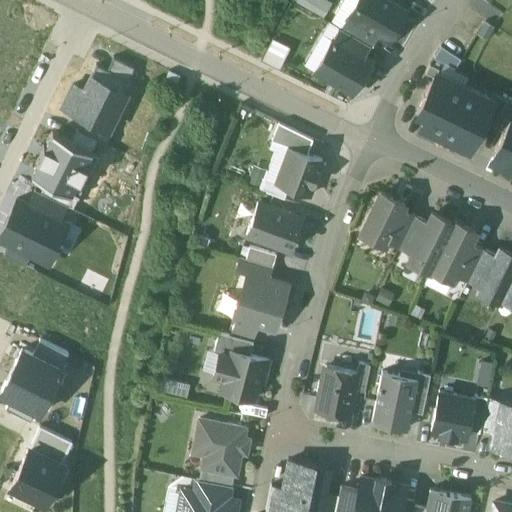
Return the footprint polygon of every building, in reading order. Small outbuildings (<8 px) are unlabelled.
[(294,0),(323,14),(330,0),(294,0)] [(406,10),(388,0),(356,0),(347,16),(379,34),(389,40),(406,10)] [(379,34),(347,16),(341,27),(370,45),(372,46),(379,34)] [(341,27),(339,27),(333,38),(364,56),(370,45),(341,27)] [(364,56),(333,38),(314,70),(352,92),(371,60),(364,56)] [(264,59),(281,67),(290,48),(273,40),(264,59)] [(129,78),(134,67),(113,57),(108,67),(129,78)] [(439,68),(430,64),(425,72),(434,76),(436,71),(437,72),(439,68)] [(437,72),(436,71),(434,76),(417,111),(426,115),(421,126),(440,135),(465,85),(437,72)] [(84,118),(111,131),(129,91),(89,73),(71,112),(84,118)] [(492,99),(465,85),(440,135),(459,145),(464,134),(474,139),(483,121),(493,99),(492,99)] [(495,93),(492,99),(493,99),(483,121),(493,126),(506,99),(495,93)] [(511,101),(506,99),(493,126),(504,131),(511,115),(511,101)] [(511,115),(504,131),(495,149),(505,154),(500,165),(511,170),(511,115)] [(84,118),(78,130),(97,139),(105,143),(111,131),(84,118)] [(312,138),(288,126),(280,143),(290,147),(307,153),(312,138)] [(46,181),(78,197),(99,154),(92,150),(97,139),(78,130),(76,129),(71,139),(53,131),(46,145),(44,144),(37,159),(38,160),(31,174),(46,181)] [(307,153),(290,147),(276,183),(288,187),(309,195),(322,159),(307,153)] [(284,198),(288,187),(276,183),(266,179),(262,190),(284,198)] [(78,197),(46,181),(41,191),(73,207),(78,197)] [(28,203),(61,219),(68,205),(35,189),(28,203)] [(404,203),(380,192),(360,232),(385,244),(386,241),(402,208),(404,203)] [(28,252),(49,262),(68,223),(61,219),(28,203),(18,198),(0,234),(0,238),(7,242),(28,252)] [(301,218),(258,201),(246,233),(290,250),(301,218)] [(402,208),(386,241),(399,247),(415,214),(402,208)] [(453,222),(432,212),(427,221),(411,253),(408,260),(430,271),(430,269),(453,222)] [(415,214),(399,247),(411,253),(427,221),(415,214)] [(476,231),(454,220),(453,222),(430,269),(452,279),(455,274),(471,242),(476,231)] [(28,252),(7,242),(1,252),(23,263),(28,252)] [(483,248),(471,242),(455,274),(467,280),(483,248)] [(276,254),(249,245),(246,258),(272,266),(276,254)] [(480,286),(478,290),(500,301),(501,297),(511,274),(511,253),(499,247),(496,254),(480,286)] [(496,254),(483,248),(467,280),(480,286),(496,254)] [(246,258),(239,256),(235,268),(248,272),(248,271),(269,278),(272,266),(246,258)] [(269,278),(248,271),(248,272),(240,297),(239,296),(233,316),(236,317),(258,324),(275,329),(281,309),(277,308),(280,298),(284,299),(289,284),(269,278)] [(511,274),(501,297),(511,302),(511,274)] [(258,324),(236,317),(231,335),(253,341),(258,324)] [(231,335),(218,332),(214,351),(219,352),(230,354),(231,350),(250,354),(253,341),(231,335)] [(33,353),(61,367),(68,353),(40,338),(33,353)] [(39,411),(61,367),(33,353),(22,347),(0,391),(11,397),(36,410),(39,411)] [(230,354),(219,352),(213,375),(224,378),(221,389),(254,398),(259,379),(264,375),(268,359),(250,354),(231,350),(230,354)] [(370,364),(359,362),(357,371),(353,389),(365,391),(370,364)] [(357,371),(326,365),(323,380),(319,379),(316,394),(320,395),(317,410),(348,416),(353,389),(357,371)] [(416,376),(382,369),(371,420),(407,427),(412,401),(417,376),(416,376)] [(430,373),(417,370),(416,376),(417,376),(412,401),(424,404),(430,373)] [(161,391),(187,397),(190,385),(164,378),(161,391)] [(457,393),(439,389),(431,430),(440,432),(439,434),(457,438),(457,436),(466,438),(474,397),(457,394),(457,393)] [(31,420),(36,410),(11,397),(6,408),(31,420)] [(499,399),(486,397),(481,425),(492,428),(493,428),(499,399)] [(511,402),(499,399),(493,428),(492,428),(489,444),(511,448),(511,402)] [(236,473),(245,426),(199,417),(195,438),(207,441),(202,466),(233,472),(236,473)] [(63,462),(73,441),(40,425),(30,447),(63,462)] [(49,492),(63,462),(30,447),(11,487),(12,487),(35,498),(44,502),(49,492)] [(277,511),(320,511),(330,467),(289,459),(283,486),(277,511)] [(233,472),(202,466),(200,479),(231,484),(233,472)] [(375,478),(361,475),(358,487),(353,511),(400,511),(403,496),(406,484),(391,481),(391,479),(376,476),(375,478)] [(230,511),(231,509),(227,509),(231,484),(200,479),(196,478),(193,492),(183,490),(178,511),(230,511)] [(266,511),(269,511),(277,511),(283,486),(272,484),(266,511)] [(353,511),(358,487),(341,484),(339,494),(334,511),(353,511)] [(467,511),(471,496),(430,487),(426,507),(424,511),(467,511)] [(334,511),(339,494),(325,491),(320,511),(334,511)] [(35,498),(37,505),(42,508),(49,505),(52,500),(49,492),(44,502),(35,498)] [(415,499),(403,496),(400,511),(412,511),(414,504),(415,499)] [(511,511),(511,503),(494,500),(491,511),(511,511)]
